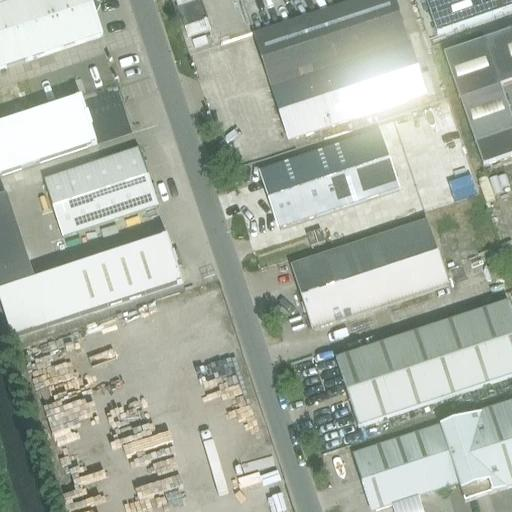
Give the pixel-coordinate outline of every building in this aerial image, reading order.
[(0,70),(102,36),(90,0),(20,0),(0,7),(0,70)] [(393,0),(361,0),(254,36),(289,142),(426,97),(393,0)] [(511,0),(425,0),(438,37),(511,11),(511,0)] [(511,83),(511,31),(443,56),(483,169),(511,158),(511,121),(500,88),(511,83)] [(82,100),(0,126),(0,177),(97,145),(82,100)] [(280,230),(399,191),(381,134),(261,173),(280,230)] [(139,151),(44,182),(63,239),(158,208),(139,151)] [(0,200),(0,236),(18,230),(8,198),(0,200)] [(313,332),(448,287),(426,223),(292,268),(313,332)] [(0,271),(29,262),(18,230),(0,236),(0,271)] [(311,248),(325,244),(321,231),(306,236),(311,248)] [(73,270),(87,316),(183,284),(168,239),(73,270)] [(462,260),(470,282),(500,271),(492,249),(462,260)] [(0,304),(12,340),(49,328),(35,282),(36,282),(29,262),(0,271),(0,304)] [(73,270),(36,282),(35,282),(49,328),(87,316),(73,270)] [(511,316),(508,305),(413,337),(335,363),(358,430),(511,378),(511,316)] [(511,405),(492,412),(511,474),(511,405)] [(511,474),(492,412),(441,428),(460,485),(466,504),(511,489),(511,474)] [(371,511),(377,511),(460,485),(441,428),(354,457),(371,511)] [(128,436),(119,444),(156,484),(165,476),(128,436)] [(109,511),(105,492),(58,502),(60,511),(109,511)]
